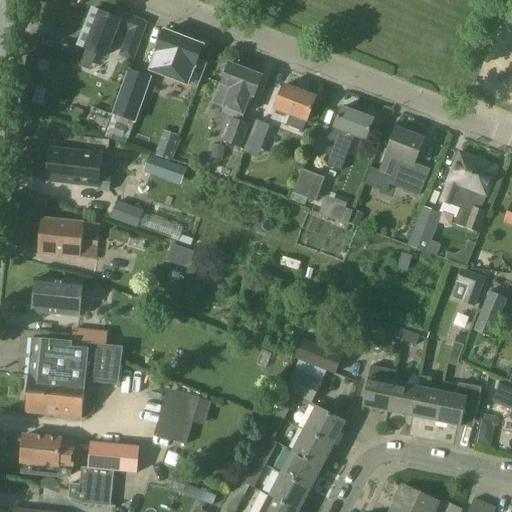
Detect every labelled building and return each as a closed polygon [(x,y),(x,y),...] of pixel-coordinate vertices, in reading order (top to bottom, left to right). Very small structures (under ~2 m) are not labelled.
[(261,0),(260,5),(298,19),(304,0),(261,0)] [(349,0),(317,0),(316,4),(346,16),(352,1),(349,0)] [(118,26),(122,27),(121,32),(129,35),(121,55),(132,59),(145,23),(122,14),(120,20),(93,9),(79,46),(106,56),(118,26)] [(194,66),(195,67),(203,46),(165,31),(157,52),(150,71),(187,85),(194,66)] [(230,64),(229,66),(225,67),(224,71),(226,75),(216,101),(244,112),(250,96),(254,97),(262,77),(230,64)] [(131,72),(117,113),(136,121),(151,79),(131,72)] [(286,126),(303,132),(316,98),(284,85),(275,109),(290,115),(286,126)] [(355,136),(366,140),(374,120),(343,108),(335,128),(334,128),(329,141),(335,143),(327,166),(342,171),(355,136)] [(248,127),(232,121),(223,144),(239,150),(248,127)] [(113,135),(124,139),(127,128),(117,124),(113,135)] [(244,149),(256,154),(266,128),(255,124),(244,149)] [(424,139),(397,128),(380,172),(371,169),(365,185),(387,193),(390,185),(420,197),(431,170),(415,164),(424,139)] [(164,130),(154,155),(169,161),(179,136),(164,130)] [(98,190),(109,191),(111,175),(100,174),(102,155),(50,149),(47,181),(98,187),(98,190)] [(481,210),(486,197),(498,168),(459,153),(441,202),(461,209),(455,225),(478,234),(486,212),(481,210)] [(161,175),(166,161),(150,155),(145,169),(161,175)] [(315,203),(325,179),(301,170),(291,194),(315,203)] [(320,215),(348,223),(353,204),(325,197),(320,215)] [(110,216),(138,226),(145,208),(117,198),(110,216)] [(408,246),(437,257),(442,246),(432,242),(443,215),(423,207),(408,246)] [(146,215),(145,226),(156,227),(156,230),(168,231),(169,217),(146,215)] [(99,224),(43,219),(41,234),(35,233),(34,250),(40,250),(39,254),(96,259),(99,224)] [(171,242),(164,260),(189,268),(195,251),(171,242)] [(461,271),(456,284),(468,288),(462,303),(475,308),(485,279),(461,271)] [(33,312),(79,317),(83,283),(36,278),(33,312)] [(490,292),(482,312),(500,320),(508,300),(490,292)] [(492,339),(500,320),(482,312),(474,331),(492,339)] [(379,333),(404,342),(406,331),(382,323),(379,333)] [(420,337),(406,331),(404,342),(417,346),(420,337)] [(29,377),(85,382),(118,385),(122,348),(88,345),(87,349),(71,348),(72,342),(33,339),(29,377)] [(296,360),(336,376),(344,356),(304,340),(296,360)] [(449,359),(447,366),(457,368),(458,362),(463,347),(454,344),(449,359)] [(364,407),(388,412),(397,371),(372,366),(370,378),(364,407)] [(388,412),(412,417),(419,388),(395,383),(398,371),(397,371),(388,412)] [(286,391),(297,397),(313,405),(322,387),(295,373),(286,391)] [(412,417),(437,422),(443,393),(430,390),(433,379),(421,376),(419,388),(412,417)] [(82,418),(85,382),(29,377),(26,412),(82,418)] [(456,396),(443,393),(437,422),(462,427),(463,419),(474,422),(481,389),(458,384),(456,396)] [(193,424),(205,427),(212,403),(173,392),(159,437),(187,445),(193,424)] [(293,404),(285,400),(276,416),(285,420),(293,404)] [(303,430),(332,445),(344,422),(315,407),(303,430)] [(489,444),(495,422),(482,419),(476,441),(489,444)] [(265,438),(273,442),(282,426),(273,422),(265,438)] [(303,430),(291,452),(321,467),(332,445),(303,430)] [(23,435),(21,463),(22,463),(22,474),(57,476),(57,473),(70,474),(71,465),(72,466),(73,441),(60,440),(60,438),(23,435)] [(262,444),(253,460),(262,464),(270,448),(262,444)] [(136,448),(89,445),(88,467),(114,469),(134,470),(136,448)] [(321,467),(291,452),(280,474),(309,489),(321,467)] [(242,482),(250,486),(259,470),(250,466),(242,482)] [(280,474),(268,496),(298,511),(309,489),(280,474)] [(70,484),(69,498),(80,502),(82,485),(80,485),(70,484)] [(241,508),(250,511),(259,511),(268,495),(252,487),(241,508)] [(389,511),(433,511),(438,504),(401,487),(389,511)] [(238,488),(230,504),(239,509),(247,493),(238,488)] [(296,511),(298,511),(268,496),(259,511),(296,511)] [(482,511),(485,504),(474,499),(469,511),(482,511)]
